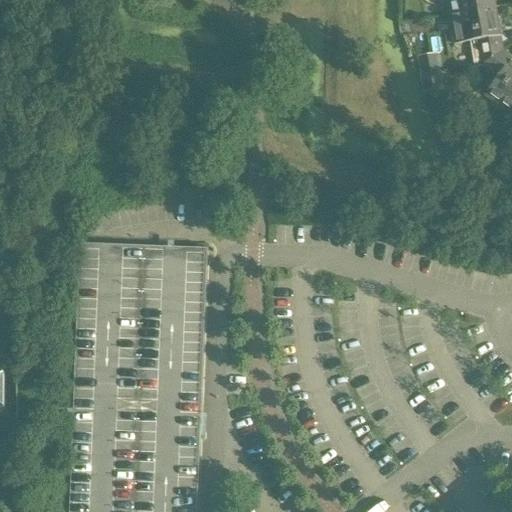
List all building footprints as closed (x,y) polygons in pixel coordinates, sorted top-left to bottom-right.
[(446,0),(450,16),(495,8),(493,0),(446,0)] [(503,53),(495,8),(450,16),(455,45),(470,43),(475,69),(482,66),(503,53)] [(420,54),(423,80),(442,78),(439,52),(420,54)] [(511,59),(503,53),(482,66),(498,77),(485,96),(510,114),(511,110),(511,59)] [(68,511),(197,511),(199,470),(207,250),(79,245),(68,511)]
